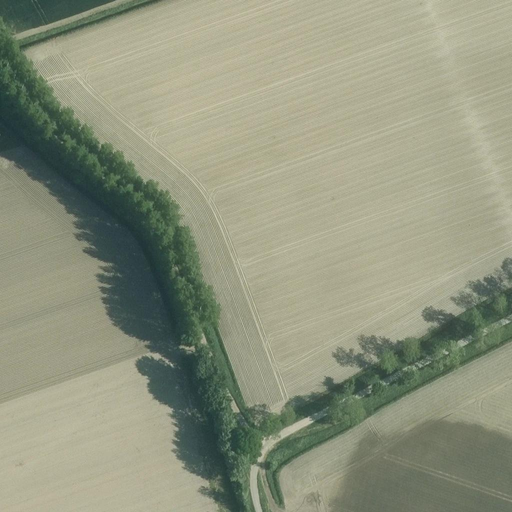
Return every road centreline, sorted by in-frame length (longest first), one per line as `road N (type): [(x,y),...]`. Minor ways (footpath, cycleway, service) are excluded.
road 1 (track): [(256,449),(149,220),(52,137),(0,76)]
road 2 (unclassified): [(260,511),(256,449),(511,318)]
